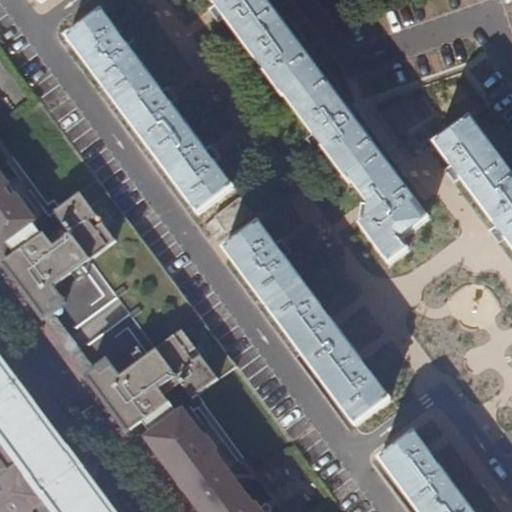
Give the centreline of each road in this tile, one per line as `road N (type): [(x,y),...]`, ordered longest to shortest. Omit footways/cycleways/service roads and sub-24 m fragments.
road 1 (residential): [(505,484),(142,0)]
road 2 (residential): [(0,329),(133,511)]
